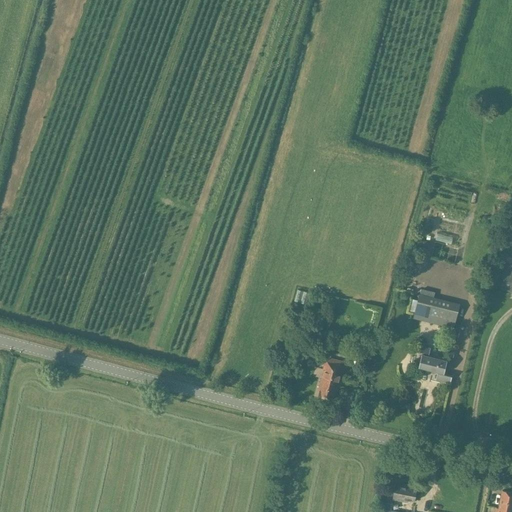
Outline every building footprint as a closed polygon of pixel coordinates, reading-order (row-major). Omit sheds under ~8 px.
[(501,290),(511,292),(511,265),(507,264),(501,290)] [(297,289),(296,301),(308,303),(310,291),(297,289)] [(413,319),(454,329),(460,304),(419,294),(413,319)] [(418,351),(423,353),(429,354),(430,348),(419,345),(418,351)] [(435,380),(450,384),(452,377),(444,375),(447,361),(428,356),(429,354),(423,353),(423,355),(422,355),(418,367),(437,372),(435,380)] [(318,397),(333,400),(336,387),(338,387),(344,363),(327,358),(323,370),(324,371),(319,390),(320,390),(318,397)] [(384,502),(392,504),(392,499),(406,502),(407,500),(415,502),(417,487),(404,484),(403,487),(395,485),(394,492),(386,490),(384,502)] [(502,511),(503,510),(506,511),(510,492),(502,491),(498,508),(496,508),(495,511),(502,511)] [(502,511),(511,511),(511,492),(510,492),(506,511),(503,510),(502,511)]
